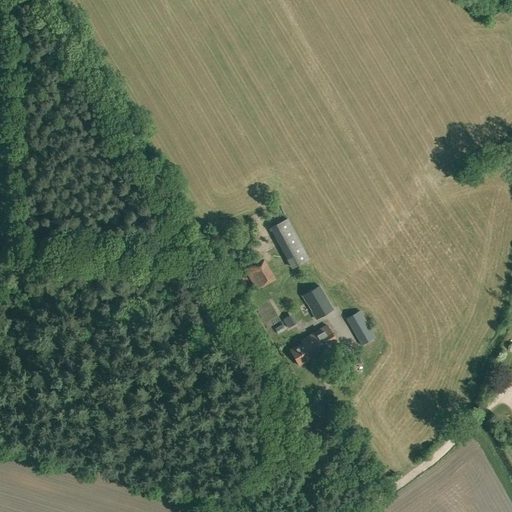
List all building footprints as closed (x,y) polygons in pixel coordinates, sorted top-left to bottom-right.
[(288,219),(272,227),(293,268),(309,259),(288,219)] [(276,280),(264,259),(252,266),(263,287),(276,280)] [(333,308),(320,286),(302,296),(316,319),(333,308)] [(303,322),(293,300),(280,306),(276,299),(262,305),(269,320),(285,312),(292,327),(303,322)] [(360,311),(347,319),(362,345),(375,337),(371,330),(360,311)] [(311,358),(313,361),(339,345),(327,325),(300,340),(302,344),(290,351),(298,365),(311,358)]
